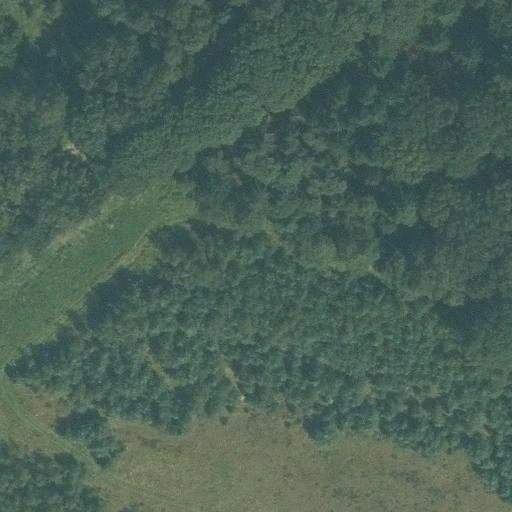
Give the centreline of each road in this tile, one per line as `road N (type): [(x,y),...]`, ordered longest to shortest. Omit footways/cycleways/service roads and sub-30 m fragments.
road 1 (track): [(429,281),(205,211),(159,223),(8,367),(12,406),(100,478),(208,511)]
road 2 (track): [(0,201),(284,0)]
